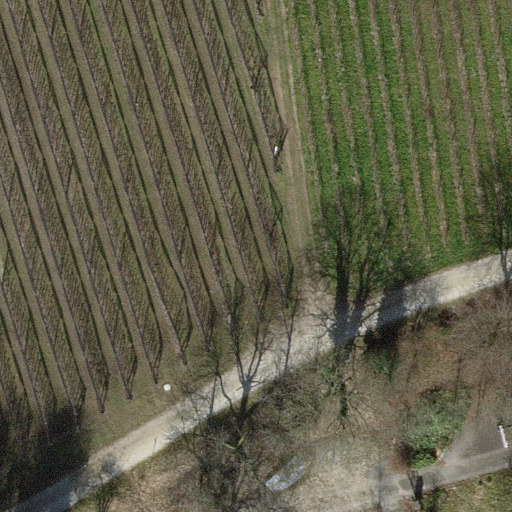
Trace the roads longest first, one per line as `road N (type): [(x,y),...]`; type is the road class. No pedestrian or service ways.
road 1 (track): [(35,511),(328,336),(511,267)]
road 2 (track): [(294,511),(511,457)]
